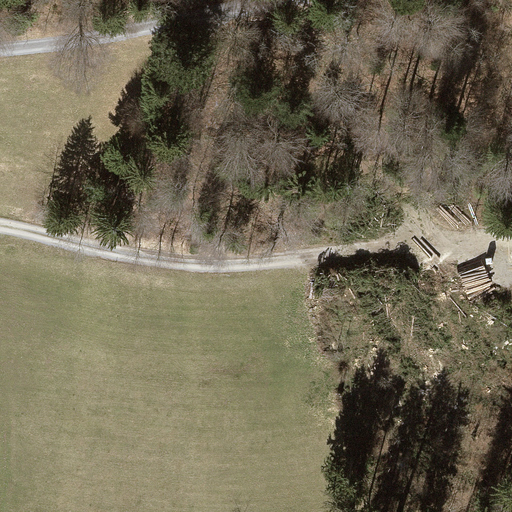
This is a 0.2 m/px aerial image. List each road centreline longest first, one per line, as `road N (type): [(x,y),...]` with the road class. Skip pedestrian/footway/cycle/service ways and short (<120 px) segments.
road 1 (track): [(0,228),(203,265),(483,243)]
road 2 (track): [(0,48),(152,31),(291,0)]
